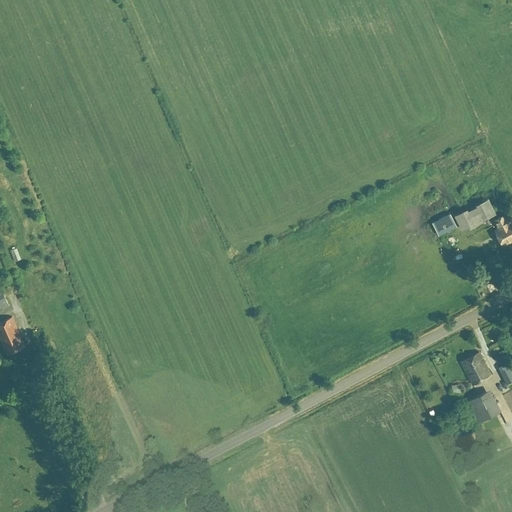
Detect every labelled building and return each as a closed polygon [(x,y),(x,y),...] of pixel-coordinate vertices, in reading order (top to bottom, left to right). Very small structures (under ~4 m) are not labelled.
[(486,206),(462,217),(466,225),(472,222),(472,221),(482,215),(483,217),(489,214),(486,206)] [(497,228),(494,229),(503,245),(511,240),(511,210),(505,214),(505,213),(492,219),(497,228)] [(452,211),(433,218),(437,227),(456,219),(452,211)] [(495,275),(487,279),(493,291),(500,288),(495,275)] [(0,308),(8,305),(1,287),(0,287),(0,308)] [(26,346),(12,316),(0,321),(0,338),(7,354),(26,346)] [(491,375),(479,353),(460,362),(472,385),(491,375)] [(511,384),(511,372),(511,371),(511,364),(508,366),(506,363),(497,368),(508,387),(511,384)] [(493,421),(490,416),(500,412),(494,401),(490,403),(484,392),(466,401),(477,423),(483,420),(485,424),(493,421)] [(485,456),(493,452),(490,445),(482,449),(485,456)]
